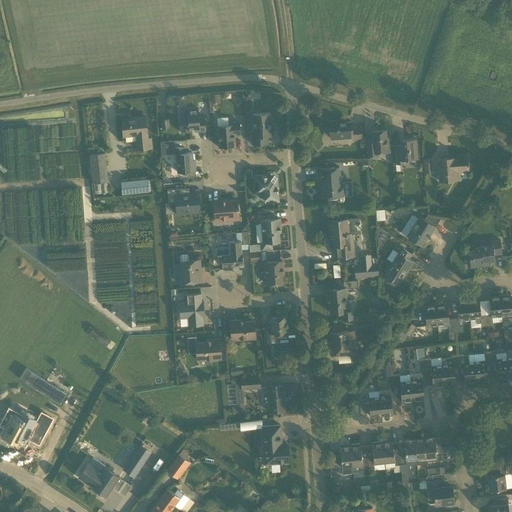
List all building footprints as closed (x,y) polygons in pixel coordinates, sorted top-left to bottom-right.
[(219,94),(210,95),(211,103),(220,102),(219,94)] [(194,128),(194,131),(206,130),(205,116),(199,117),(198,108),(187,109),(187,115),(179,115),(180,132),(189,132),(189,129),(194,128)] [(269,113),(252,114),(251,114),(253,129),(251,129),(252,145),(268,144),(267,136),(273,136),(272,128),(270,128),(269,113)] [(126,142),(137,141),(137,149),(152,148),(150,138),(148,138),(145,116),(134,117),(134,118),(121,120),(123,136),(125,136),(126,142)] [(345,119),(344,119),(329,121),(330,131),(332,131),(332,139),(352,138),(352,141),(361,140),(361,127),(352,128),(351,122),(345,122),(345,119)] [(232,125),(217,126),(219,148),(235,146),(234,135),(240,134),(239,122),(232,123),(232,125)] [(365,139),(366,144),(367,159),(378,158),(377,151),(390,150),(389,138),(387,138),(386,130),(372,131),(373,139),(365,139)] [(394,145),(396,164),(399,164),(404,163),(404,159),(417,158),(416,138),(400,140),(401,144),(394,145)] [(196,176),(195,171),(195,160),(193,160),(192,152),(185,153),(184,146),(173,147),(173,154),(176,154),(177,173),(186,172),(187,177),(196,176)] [(318,159),(322,153),(316,148),(311,154),(318,159)] [(93,183),(108,182),(105,153),(90,154),(93,183)] [(460,179),(459,172),(468,172),(467,154),(452,155),(452,158),(437,159),(439,181),(460,179)] [(424,174),(431,173),(431,160),(423,160),(424,174)] [(323,197),(336,196),(336,200),(337,200),(337,201),(337,202),(338,202),(339,202),(339,203),(340,203),(341,202),(342,202),(343,201),(344,200),(344,199),(344,198),(344,196),(343,182),(340,182),(339,167),(318,168),(319,183),(322,183),(323,197)] [(278,200),(277,181),(276,181),(276,180),(275,180),(275,179),(272,177),(271,176),(270,176),(254,177),(255,190),(264,189),(265,201),(278,200)] [(130,180),(129,180),(130,181),(131,193),(149,191),(148,179),(130,180)] [(185,195),(184,188),(167,190),(169,204),(176,203),(177,212),(199,210),(197,194),(185,195)] [(223,221),(238,220),(237,200),(227,201),(227,202),(222,202),(221,200),(214,201),(216,222),(223,222),(223,221)] [(384,209),(376,210),(376,220),(385,220),(384,209)] [(256,212),(248,212),(248,220),(256,219),(256,212)] [(420,216),(406,236),(421,245),(427,235),(429,237),(435,226),(420,216)] [(358,218),(348,219),(328,220),(330,246),(335,246),(336,257),(354,256),(352,233),(359,232),(358,218)] [(278,232),(280,232),(281,232),(279,219),(262,220),(263,242),(261,242),(261,249),(273,248),(272,242),(279,241),(278,232)] [(380,246),(381,246),(388,233),(378,227),(380,246)] [(491,265),(490,261),(494,261),(494,255),(502,254),(500,240),(488,241),(489,245),(480,246),(475,247),(475,249),(467,250),(467,254),(469,254),(469,259),(470,267),(474,267),(491,265)] [(241,241),(232,242),(229,242),(229,246),(217,247),(215,250),(215,255),(217,257),(221,257),(222,267),(243,266),(241,241)] [(401,247),(387,270),(383,276),(398,285),(412,262),(408,259),(412,254),(401,247)] [(261,252),(250,252),(250,264),(262,264),(261,252)] [(179,256),(180,261),(181,275),(178,275),(179,283),(202,281),(201,273),(199,273),(198,260),(189,261),(188,255),(187,253),(181,254),(179,256)] [(281,269),(283,269),(283,261),(264,262),(266,284),(282,283),(281,269)] [(360,264),(354,265),(355,278),(378,276),(377,263),(371,263),(360,264)] [(343,281),(344,288),(327,289),(328,302),(330,302),(330,313),(340,312),(341,320),(351,319),(356,319),(354,299),(347,299),(346,288),(358,287),(357,280),(343,281)] [(202,313),(204,313),(203,301),(201,301),(201,293),(186,294),(187,302),(179,303),(180,318),(188,318),(189,326),(203,325),(202,313)] [(500,295),(500,297),(502,315),(507,314),(508,318),(511,320),(511,306),(511,296),(508,296),(508,295),(507,294),(500,295)] [(491,316),(502,315),(500,297),(489,298),(491,313),(486,313),(487,326),(492,325),(491,316)] [(478,299),(467,300),(469,318),(475,318),(475,321),(477,323),(481,322),(481,327),(487,326),(486,313),(480,314),(478,299)] [(459,318),(454,319),(455,331),(460,331),(459,319),(469,318),(467,300),(457,301),(459,318)] [(435,304),(435,306),(437,324),(448,323),(449,332),(455,331),(454,319),(448,319),(446,305),(444,305),(443,303),(435,304)] [(427,325),(437,324),(435,306),(425,307),(427,325)] [(265,328),(266,343),(280,342),(279,335),(286,335),(286,337),(288,337),(288,343),(286,343),(287,347),(296,347),(295,329),(286,330),(286,328),(288,328),(287,317),(272,318),(272,323),(270,323),(271,328),(265,328)] [(243,320),(238,320),(230,321),(231,340),(255,338),(254,321),(243,322),(243,320)] [(411,323),(408,328),(405,333),(409,336),(416,326),(411,323)] [(94,326),(88,333),(106,347),(114,336),(105,329),(102,333),(94,326)] [(342,331),(341,326),(330,326),(331,346),(334,345),(335,355),(355,354),(354,339),(354,330),(342,331)] [(206,340),(206,342),(196,343),(197,360),(221,358),(219,339),(206,340)] [(490,351),(491,364),(496,363),(498,378),(509,376),(507,358),(496,359),(495,350),(490,351)] [(485,364),(491,364),(490,351),(484,351),(485,361),(474,362),(476,382),(485,381),(484,379),(487,379),(485,364)] [(453,368),(458,367),(457,354),(451,355),(451,358),(441,359),(442,365),(444,383),(444,385),(452,384),(452,382),(454,382),(453,368)] [(473,354),(463,355),(463,354),(457,354),(458,367),(464,366),(465,381),(468,381),(468,383),(476,382),(474,362),(473,354)] [(430,357),(424,358),(426,370),(431,370),(433,385),(444,383),(442,365),(431,366),(430,357)] [(185,373),(178,375),(181,382),(187,379),(185,373)] [(402,400),(413,399),(411,381),(400,382),(399,373),(393,374),(395,386),(400,386),(402,400)] [(411,381),(413,399),(423,398),(420,374),(410,375),(411,381)] [(242,388),(248,388),(260,387),(259,378),(241,380),(242,384),(235,384),(236,404),(243,404),(242,388)] [(283,385),(273,385),(268,386),(269,412),(285,411),(283,385)] [(381,415),(379,397),(378,391),(368,392),(369,398),(371,416),(381,415)] [(390,396),(379,397),(381,415),(392,414),(390,396)] [(12,418),(2,436),(17,444),(19,439),(24,443),(31,429),(44,436),(54,418),(41,411),(36,419),(35,420),(23,414),(19,422),(12,418)] [(225,423),(220,424),(220,430),(240,427),(240,421),(225,423)] [(288,462),(287,442),(282,443),(280,425),(262,426),(265,464),(288,462)] [(427,462),(437,461),(443,460),(441,447),(436,448),(435,438),(428,438),(427,433),(424,434),(427,462)] [(427,463),(427,462),(424,434),(420,434),(420,439),(414,440),(416,463),(416,464),(427,463)] [(416,463),(414,440),(403,441),(405,451),(399,452),(400,465),(403,487),(408,487),(408,482),(407,482),(409,477),(410,470),(409,464),(416,463)] [(384,462),(382,443),(380,444),(380,442),(372,442),(373,444),(371,444),(373,455),(367,455),(368,468),(374,467),(374,463),(384,462)] [(394,461),(395,465),(400,465),(399,452),(393,453),(392,442),(382,443),(384,462),(394,461)] [(360,446),(359,443),(351,444),(351,447),(350,447),(352,471),(363,470),(363,468),(368,468),(367,455),(361,456),(360,446)] [(150,452),(140,446),(124,470),(134,477),(150,452)] [(353,473),(352,471),(350,447),(339,448),(340,458),(330,460),(331,472),(342,471),(342,474),(353,473)] [(178,478),(190,462),(178,453),(166,469),(178,478)] [(493,463),(491,463),(491,464),(493,463),(494,475),(487,475),(488,490),(506,488),(505,474),(507,474),(506,461),(493,463)] [(86,481),(90,483),(93,485),(92,487),(106,496),(119,476),(105,467),(102,472),(88,463),(86,464),(84,463),(79,470),(81,472),(79,476),(81,477),(80,479),(85,482),(86,481)] [(445,486),(445,479),(432,481),(426,481),(419,482),(420,488),(426,487),(427,489),(429,489),(430,495),(434,495),(435,504),(454,502),(452,486),(445,486)] [(153,507),(159,511),(175,511),(179,508),(181,510),(190,497),(178,489),(174,493),(167,488),(153,507)] [(508,511),(507,498),(505,498),(495,499),(495,504),(490,505),(490,506),(488,506),(488,511),(508,511)]
